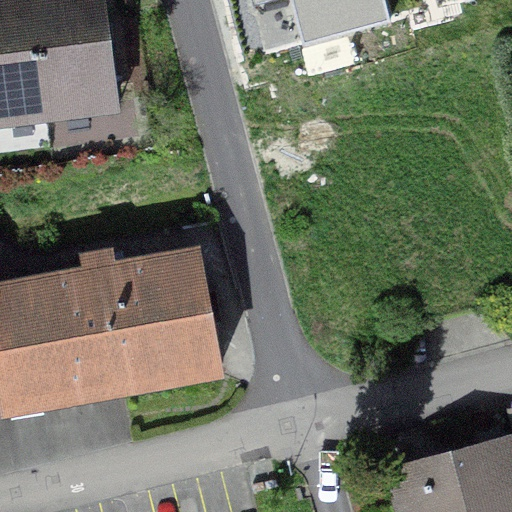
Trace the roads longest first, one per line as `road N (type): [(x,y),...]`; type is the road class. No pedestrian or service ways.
road 1 (residential): [(186,0),(307,421)]
road 2 (residential): [(307,421),(0,496)]
road 3 (residential): [(511,368),(307,421)]
